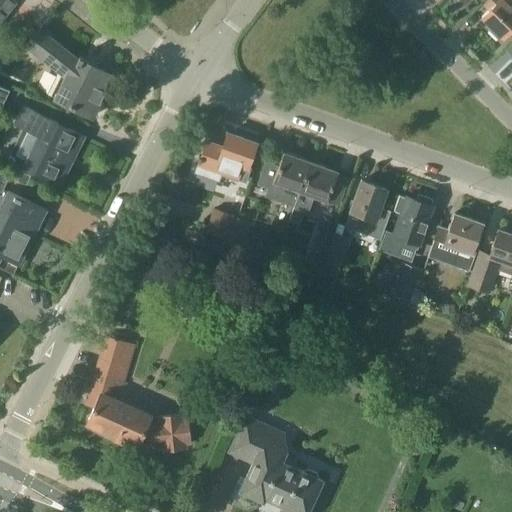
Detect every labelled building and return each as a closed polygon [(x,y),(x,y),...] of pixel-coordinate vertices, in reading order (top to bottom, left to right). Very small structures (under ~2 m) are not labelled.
[(0,0),(0,21),(1,23),(17,2),(14,0),(0,0)] [(489,8),(481,16),(491,26),(488,29),(498,39),(501,36),(503,38),(511,27),(511,7),(511,6),(511,0),(486,0),(483,4),(483,5),(485,3),(489,8)] [(76,58),(77,56),(39,25),(24,45),(66,78),(55,99),(92,117),(112,77),(76,58)] [(0,85),(0,108),(9,90),(0,85)] [(39,135),(23,166),(59,184),(83,136),(24,107),(16,123),(39,135)] [(199,161),(196,171),(219,179),(221,172),(238,178),(246,181),(251,167),(248,166),(256,142),(228,132),(223,146),(206,140),(201,156),(199,155),(198,160),(199,161)] [(260,175),(257,183),(267,187),(264,196),(294,206),(310,161),(283,152),(278,165),(265,161),(260,175)] [(294,206),(290,217),(300,220),(305,205),(310,207),(314,195),(328,200),(338,171),(310,161),(294,206)] [(0,171),(0,195),(5,198),(0,207),(0,254),(19,264),(46,211),(7,192),(8,191),(0,187),(0,175),(1,172),(0,171)] [(21,171),(16,179),(25,184),(29,175),(21,171)] [(350,210),(345,226),(380,239),(391,210),(380,206),(386,188),(361,180),(350,210)] [(386,230),(379,249),(398,256),(402,243),(417,249),(419,244),(433,205),(431,204),(433,199),(419,194),(417,200),(406,195),(405,199),(398,196),(393,209),(400,212),(393,232),(393,233),(386,230)] [(205,230),(231,238),(237,219),(244,198),(236,195),(231,212),(213,206),(205,230)] [(481,222),(454,213),(448,231),(438,227),(428,256),(429,256),(429,255),(468,269),(468,270),(469,270),(476,251),(475,250),(474,251),(471,250),(481,222)] [(328,245),(336,222),(320,217),(313,240),(328,245)] [(237,219),(231,238),(244,242),(250,223),(237,219)] [(511,233),(498,228),(489,252),(479,249),(466,285),(489,293),(498,270),(511,274),(511,233)] [(348,237),(335,232),(321,270),(336,275),(340,266),(338,266),(348,237)] [(408,299),(419,267),(401,261),(390,293),(408,299)] [(105,334),(84,404),(94,406),(88,421),(117,434),(116,438),(136,446),(137,443),(148,448),(159,447),(159,451),(187,448),(186,443),(190,443),(187,417),(183,417),(183,413),(155,416),(156,420),(153,420),(148,417),(149,414),(148,414),(110,397),(112,388),(122,391),(136,344),(105,334)] [(284,433),(267,425),(247,416),(231,451),(254,461),(241,488),(264,499),(265,496),(284,505),(280,511),(306,511),(322,478),(319,477),(317,471),(308,468),(302,470),(281,460),(286,449),(284,433)]
